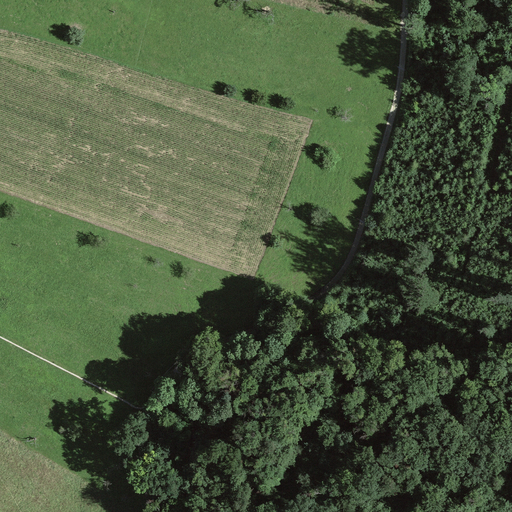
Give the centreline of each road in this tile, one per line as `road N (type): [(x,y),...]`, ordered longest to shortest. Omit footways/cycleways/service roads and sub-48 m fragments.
road 1 (track): [(179,366),(312,299),(352,257),(400,87),(404,0)]
road 2 (track): [(192,511),(205,407),(179,366)]
